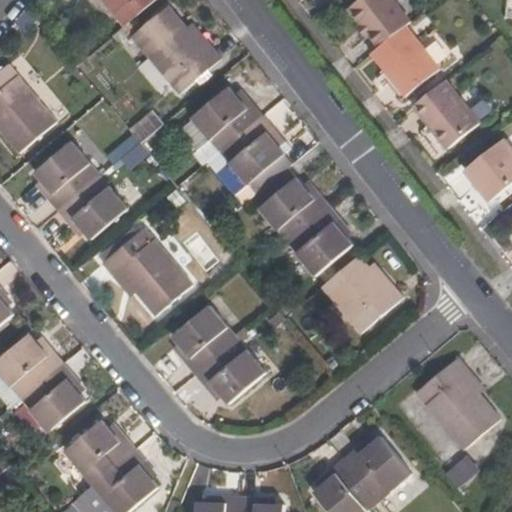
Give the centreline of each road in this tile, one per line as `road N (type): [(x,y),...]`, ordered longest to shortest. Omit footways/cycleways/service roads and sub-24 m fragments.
road 1 (residential): [(0,212),(184,430),(208,446),(271,447),(306,431),(470,292)]
road 2 (residential): [(241,0),(470,292)]
